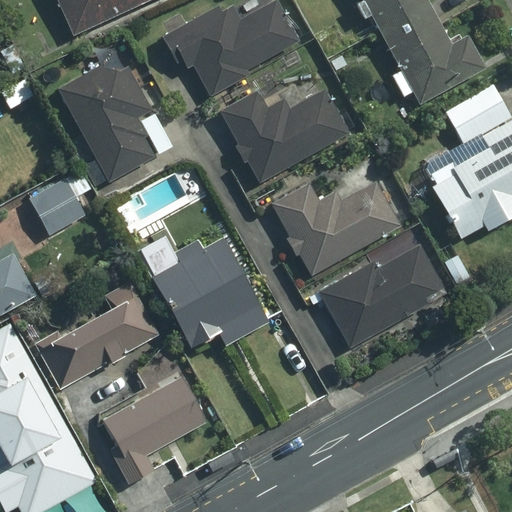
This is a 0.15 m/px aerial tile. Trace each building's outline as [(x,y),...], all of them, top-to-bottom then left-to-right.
[(53,0),(70,35),(129,7),(125,0),(53,0)] [(215,4),(160,35),(174,62),(180,59),(184,68),(189,65),(208,97),(248,74),(246,70),(297,40),(274,0),(270,0),(238,19),(229,4),(218,11),(215,4)] [(369,15),(380,36),(429,9),(424,0),(358,0),(354,3),(362,18),(369,15)] [(448,43),(429,9),(380,36),(399,69),(389,75),(401,97),(411,91),(417,105),(483,67),(465,34),(448,43)] [(117,52),(54,87),(105,182),(152,157),(141,138),(146,136),(135,118),(149,111),(117,52)] [(344,66),(339,56),(328,61),(334,72),(344,66)] [(511,122),(490,84),(442,110),(461,144),(478,135),(486,148),(453,166),(451,161),(429,174),(434,183),(430,186),(458,238),(481,225),(484,231),(511,215),(511,122)] [(245,160),(257,182),(346,131),(321,87),(287,107),(281,97),(264,106),(255,89),(217,110),(236,143),(232,145),(241,162),(245,160)] [(183,201),(162,168),(120,194),(140,227),(183,201)] [(78,169),(64,176),(75,197),(89,189),(78,169)] [(62,176),(24,198),(45,237),(84,215),(62,176)] [(297,255),(308,275),(398,225),(373,180),(338,200),(332,191),(317,200),(307,182),(269,203),(287,236),(283,238),(294,257),(297,255)] [(267,323),(217,236),(199,248),(194,239),(168,254),(169,256),(153,265),(156,272),(147,277),(187,348),(214,333),(222,348),(267,323)] [(316,291),(347,347),(444,293),(417,244),(375,267),(370,260),(316,291)] [(0,311),(31,295),(9,254),(0,259),(0,311)] [(455,254),(441,262),(454,284),(468,277),(455,254)] [(31,343),(57,389),(156,334),(127,281),(102,295),(109,307),(56,337),(53,331),(31,343)] [(21,511),(88,478),(9,324),(0,328),(0,453),(2,458),(0,459),(0,499),(3,506),(15,500),(20,511),(21,511)] [(203,423),(178,377),(100,420),(114,445),(108,449),(127,484),(153,470),(145,455),(203,423)] [(465,458),(460,449),(438,461),(443,470),(465,458)] [(230,463),(225,454),(203,466),(207,475),(230,463)]
